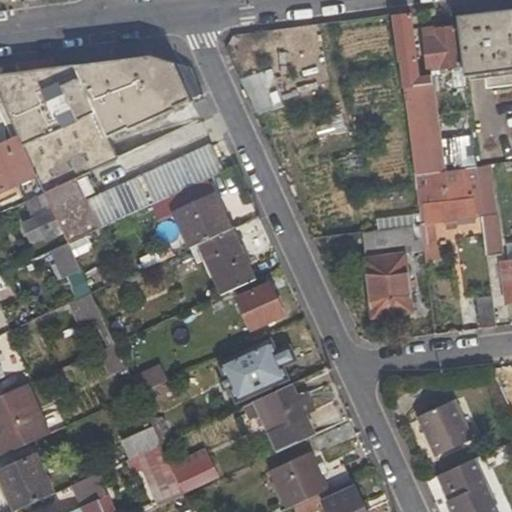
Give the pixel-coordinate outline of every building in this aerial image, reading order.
[(511,10),(457,17),(458,27),(465,77),(485,74),(487,89),(511,85),(511,10)] [(419,77),(411,14),(393,16),(410,144),(414,176),(476,167),(472,136),(441,140),(438,115),(433,75),(430,75),(429,76),(419,77)] [(423,32),(427,68),(430,69),(451,66),(453,87),(465,85),(465,77),(458,27),(423,32)] [(45,193),(62,230),(68,243),(223,171),(211,144),(86,201),(76,178),(117,159),(107,139),(126,130),(128,133),(176,110),(175,107),(191,100),(190,98),(202,93),(191,69),(152,55),(0,73),(0,94),(19,136),(37,175),(45,193)] [(0,144),(0,192),(37,175),(19,136),(0,144)] [(476,167),(414,176),(421,225),(434,223),(482,217),(476,167)] [(501,254),(490,167),(476,167),(482,217),(487,256),(501,254)] [(24,222),(33,242),(62,230),(45,193),(25,201),(32,217),(24,222)] [(215,194),(173,213),(189,248),(199,244),(231,229),(215,194)] [(438,255),(434,223),(421,225),(424,252),(425,256),(438,255)] [(424,252),(421,225),(363,232),(374,316),(412,311),(405,254),(424,252)] [(254,280),(231,229),(199,244),(222,295),(254,280)] [(51,250),(61,280),(80,274),(71,243),(51,250)] [(511,244),(507,245),(508,261),(502,262),(508,306),(511,305),(511,244)] [(284,313),(270,283),(237,298),(251,329),(284,313)] [(81,323),(101,315),(92,293),(72,302),(81,323)] [(492,298),(477,300),(480,329),(496,327),(492,298)] [(256,401),(290,385),(292,385),(271,339),(225,361),(241,399),(254,394),(256,401)] [(110,374),(126,367),(114,344),(100,351),(110,374)] [(160,365),(131,377),(137,394),(167,381),(160,365)] [(172,390),(167,381),(137,394),(143,404),(172,390)] [(50,433),(26,384),(0,396),(0,447),(3,455),(50,433)] [(260,453),(277,446),(280,452),(313,436),(305,417),(314,413),(308,401),(299,405),(293,392),(242,416),(260,453)] [(319,411),(313,399),(308,401),(314,413),(319,411)] [(474,440),(455,399),(416,417),(434,458),(474,440)] [(138,435),(130,417),(116,424),(124,441),(138,435)] [(287,509),(293,506),(328,490),(310,452),(269,471),(287,509)] [(37,455),(0,471),(0,478),(16,511),(55,493),(37,455)] [(217,475),(210,460),(175,476),(183,491),(217,475)] [(496,511),(474,460),(442,474),(453,498),(447,501),(451,511),(496,511)] [(74,484),(80,499),(104,488),(97,474),(74,484)] [(365,511),(366,511),(362,503),(351,479),(328,490),(293,506),(296,511),(316,511),(325,508),(326,511),(365,511)] [(372,509),(368,500),(362,503),(366,511),(372,509)]
